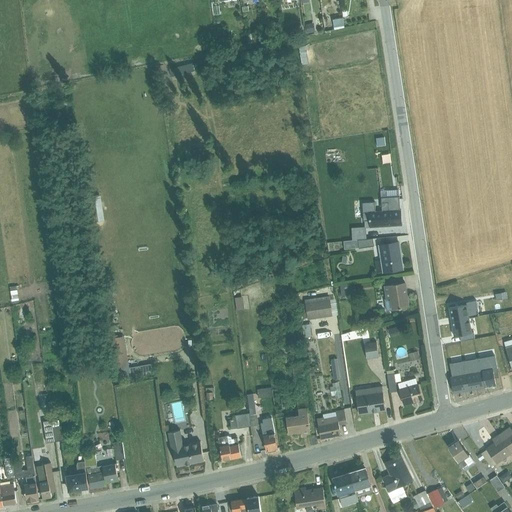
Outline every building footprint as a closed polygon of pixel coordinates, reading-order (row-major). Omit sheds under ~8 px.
[(342,18),(333,20),(334,30),(344,28),(342,18)] [(314,24),(305,25),(307,34),(315,33),(314,24)] [(286,32),(287,39),(296,37),(294,30),(286,32)] [(256,41),(255,34),(246,35),(247,42),(256,41)] [(299,48),(302,65),(309,64),(306,47),(299,48)] [(194,72),(192,64),(169,69),(171,77),(194,72)] [(386,146),(385,137),(375,139),(377,148),(386,146)] [(361,190),(353,192),(354,200),(362,199),(361,190)] [(369,212),(370,228),(402,226),(400,190),(391,191),(391,194),(394,194),(394,203),(392,203),(392,202),(386,202),(383,202),(384,207),(388,207),(389,211),(369,212)] [(343,240),(343,249),(357,249),(356,240),(343,240)] [(373,247),(372,240),(358,241),(359,249),(373,247)] [(382,273),(403,270),(399,243),(378,246),(382,273)] [(347,264),(349,256),(343,254),(340,262),(347,264)] [(386,311),(409,308),(405,283),(384,286),(386,299),(385,300),(386,311)] [(340,285),(341,297),(346,296),(346,292),(352,291),(351,284),(340,285)] [(10,289),(11,300),(19,299),(17,288),(10,289)] [(244,310),(242,297),(235,298),(237,311),(244,310)] [(306,306),(301,306),(303,319),(332,315),(329,300),(306,304),(306,306)] [(447,305),(452,336),(459,335),(460,340),(473,338),(470,315),(477,314),(475,301),(447,305)] [(23,310),(15,311),(17,323),(25,321),(23,310)] [(302,337),(311,336),(310,323),(300,325),(302,337)] [(401,326),(388,330),(390,337),(404,333),(401,326)] [(342,341),(366,338),(366,332),(341,334),(342,341)] [(364,339),(366,360),(379,358),(376,337),(364,339)] [(485,388),(496,386),(493,369),(491,370),(489,363),(495,361),(493,350),(483,351),(485,363),(464,367),(465,374),(460,375),(459,370),(449,372),(453,394),(485,388)] [(417,352),(408,354),(411,362),(419,359),(417,352)] [(154,374),(153,364),(143,366),(145,376),(154,374)] [(394,370),(387,371),(390,393),(397,392),(394,370)] [(13,374),(14,384),(22,383),(21,373),(13,374)] [(256,381),(258,398),(273,396),(270,379),(256,381)] [(404,405),(423,400),(418,385),(417,385),(416,379),(398,385),(404,405)] [(342,398),(338,382),(332,383),(333,387),(330,387),(332,396),(335,395),(336,399),(342,398)] [(359,415),(386,411),(382,387),(356,391),(359,415)] [(214,388),(206,388),(206,399),(213,399),(213,392),(214,392),(214,388)] [(327,396),(326,389),(314,392),(316,399),(327,396)] [(252,426),(259,425),(253,394),(247,395),(250,413),(252,426)] [(302,438),(311,436),(306,408),(298,409),(299,415),(286,417),(288,433),(293,432),(294,434),(302,433),(302,438)] [(284,418),(283,410),(275,411),(276,419),(284,418)] [(341,435),(339,426),(347,424),(345,410),(336,411),(336,412),(323,415),(323,418),(317,419),(321,439),(341,435)] [(252,426),(250,413),(235,415),(236,419),(230,420),(232,429),(238,428),(238,429),(252,426)] [(266,451),(278,449),(271,418),(263,420),(263,423),(261,424),(266,451)] [(47,443),(55,442),(53,427),(52,420),(43,421),(47,443)] [(61,426),(53,427),(55,442),(63,440),(61,426)] [(508,429),(498,436),(511,455),(511,454),(511,430),(511,432),(508,429)] [(177,467),(205,461),(200,441),(184,444),(181,430),(168,432),(171,449),(173,448),(177,467)] [(232,458),(241,457),(237,436),(231,437),(228,436),(218,438),(219,441),(216,442),(217,447),(220,447),(223,461),(233,459),(232,458)] [(494,443),(486,449),(497,465),(511,455),(498,436),(492,440),(494,443)] [(114,442),(116,460),(124,459),(122,441),(114,442)] [(458,441),(448,448),(464,471),(475,464),(458,441)] [(106,483),(119,480),(115,463),(97,467),(95,452),(84,454),(86,467),(87,467),(91,489),(107,485),(106,483)] [(27,502),(39,500),(32,455),(26,456),(28,470),(23,471),(22,464),(14,465),(16,478),(26,477),(27,484),(22,485),(24,494),(26,493),(27,502)] [(401,455),(385,463),(390,474),(382,478),(387,487),(385,488),(390,498),(405,492),(402,486),(413,481),(401,455)] [(8,480),(16,478),(14,465),(11,465),(11,463),(12,463),(11,458),(4,459),(8,480)] [(51,492),(56,491),(51,463),(49,463),(48,461),(42,462),(43,466),(37,467),(44,499),(52,497),(51,492)] [(89,488),(84,462),(78,462),(77,466),(78,472),(70,473),(70,474),(66,475),(69,492),(89,488)] [(357,497),(373,492),(365,469),(350,473),(357,497)] [(483,477),(473,484),(477,489),(489,480),(492,479),(486,471),(481,474),(483,477)] [(358,502),(357,497),(350,473),(333,478),(342,507),(358,502)] [(506,474),(500,478),(503,483),(509,479),(506,474)] [(496,476),(492,479),(489,480),(498,492),(505,488),(496,476)] [(472,483),(466,487),(469,493),(476,489),(472,483)] [(4,507),(17,505),(14,484),(1,486),(1,489),(4,507)] [(318,511),(326,509),(323,488),(313,489),(314,492),(312,492),(311,489),(306,490),(306,487),(294,489),(297,508),(317,505),(318,511)] [(437,490),(427,495),(434,508),(444,504),(442,499),(445,497),(441,489),(438,491),(437,490)] [(419,508),(421,511),(422,511),(433,508),(427,495),(425,491),(414,496),(416,501),(414,501),(409,503),(413,509),(415,508),(415,510),(419,508)] [(261,511),(259,496),(247,498),(249,511),(261,511)] [(469,497),(459,503),(462,508),(473,502),(469,497)] [(232,511),(249,511),(247,498),(231,501),(232,511)] [(492,511),(509,511),(503,503),(498,506),(496,505),(490,509),(492,511)]
